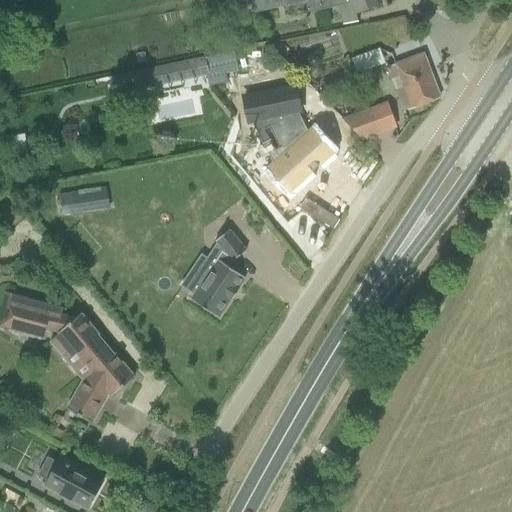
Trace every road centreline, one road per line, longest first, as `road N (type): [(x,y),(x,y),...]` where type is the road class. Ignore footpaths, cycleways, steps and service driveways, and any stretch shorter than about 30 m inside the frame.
road 1 (unclassified): [(186,511),(356,223),(462,80)]
road 2 (secondary): [(243,511),(349,322),(392,262)]
road 3 (secondary): [(481,110),(392,262)]
road 4 (unknown): [(254,396),(173,338),(120,283)]
road 5 (secondary): [(392,262),(435,221),(495,138)]
